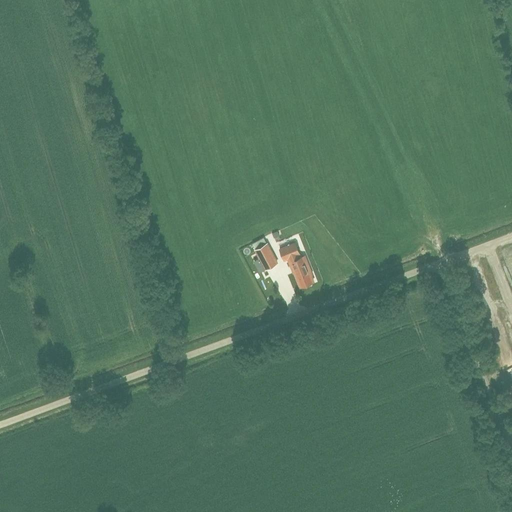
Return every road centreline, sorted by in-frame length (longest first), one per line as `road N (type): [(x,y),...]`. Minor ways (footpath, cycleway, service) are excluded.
road 1 (unclassified): [(0,425),(442,263)]
road 2 (unclassified): [(511,453),(442,263)]
